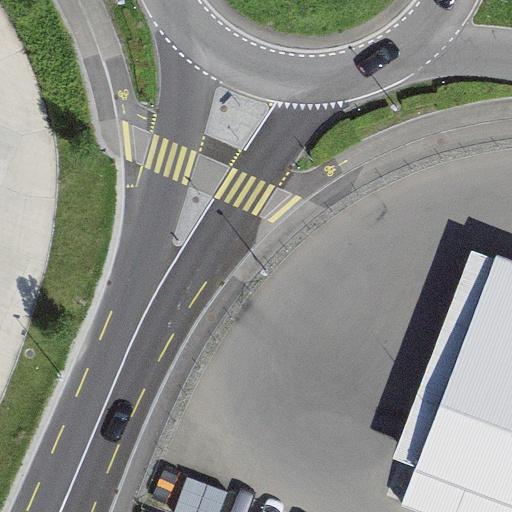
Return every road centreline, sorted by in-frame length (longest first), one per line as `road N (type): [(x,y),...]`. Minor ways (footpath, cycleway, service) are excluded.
road 1 (primary): [(81,511),(163,320),(204,249),(333,80)]
road 2 (primary): [(198,38),(137,294),(46,511)]
road 3 (primary): [(198,38),(275,76),(333,80)]
